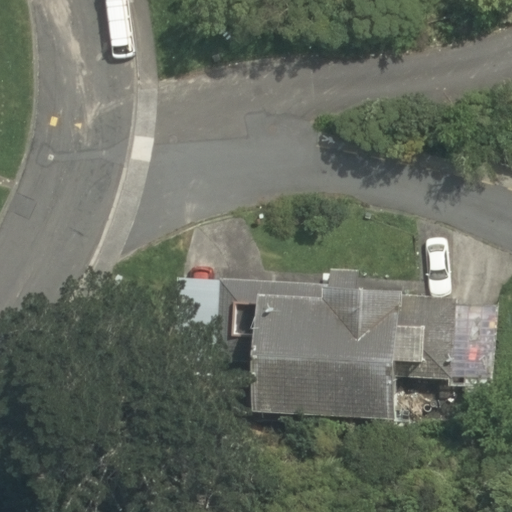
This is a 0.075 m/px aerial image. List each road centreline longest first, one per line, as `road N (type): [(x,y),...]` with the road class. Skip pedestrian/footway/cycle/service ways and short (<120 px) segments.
road 1 (residential): [(74,140),(243,103),(450,76),(511,60)]
road 2 (residential): [(0,322),(55,212),(74,140)]
road 3 (residential): [(74,140),(80,72),(71,0)]
